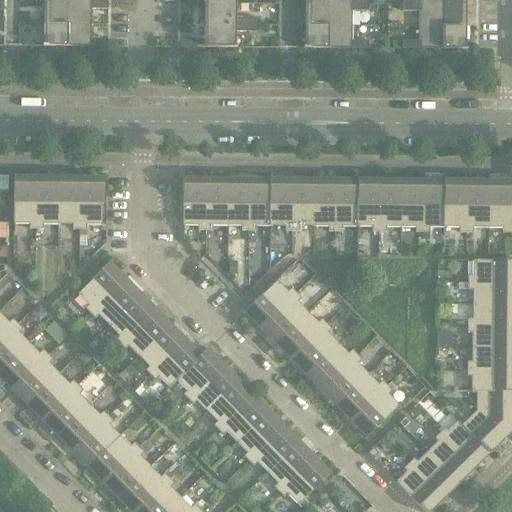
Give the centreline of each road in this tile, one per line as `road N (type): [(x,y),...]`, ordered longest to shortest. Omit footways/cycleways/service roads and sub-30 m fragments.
road 1 (residential): [(392,511),(140,249),(141,122)]
road 2 (tertiary): [(511,124),(141,122)]
road 3 (tertiary): [(141,122),(0,121)]
road 4 (residential): [(141,122),(142,0)]
